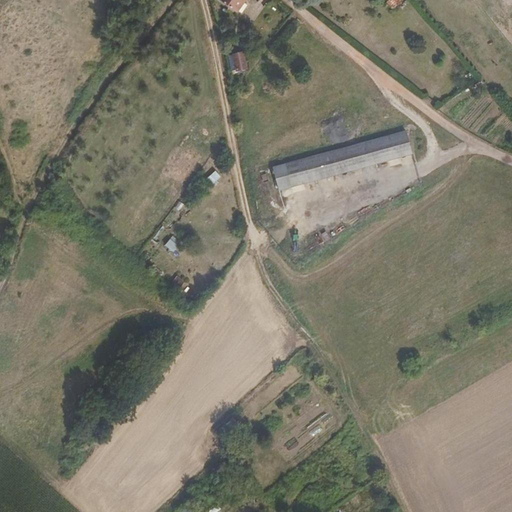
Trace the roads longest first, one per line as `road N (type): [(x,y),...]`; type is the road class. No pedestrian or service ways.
road 1 (track): [(388,83),(433,142),(432,159),(408,178),(291,215),(254,251),(88,476),(68,485),(0,434)]
road 2 (track): [(202,0),(254,251),(291,320),(366,425),(398,511)]
road 3 (track): [(0,282),(20,217),(53,156),(170,0)]
road 4 (track): [(289,0),(445,123)]
